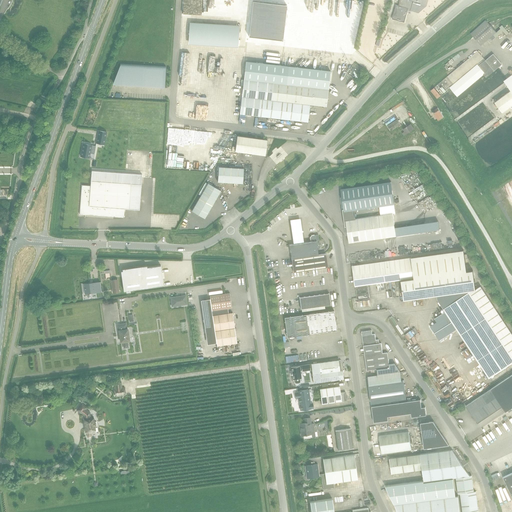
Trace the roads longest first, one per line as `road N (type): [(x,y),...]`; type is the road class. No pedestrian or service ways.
road 1 (unclassified): [(282,511),(247,256),(229,229)]
road 2 (unclassified): [(179,0),(175,121),(324,142)]
road 3 (unclassified): [(492,511),(469,455),(387,332),(368,318),(346,320)]
road 4 (unclassified): [(43,238),(55,158),(115,0)]
road 5 (unclassified): [(81,32),(30,128),(0,237)]
road 6 (secondary): [(14,234),(87,35)]
road 7 (tertiary): [(324,142),(395,63),(467,0)]
road 8 (unclassified): [(346,320),(367,474),(383,511)]
road 9 (unclassified): [(0,430),(23,283),(42,244)]
road 10 (tertiary): [(62,243),(188,248),(229,229)]
road 11 (unclassified): [(288,182),(335,240),(346,320)]
